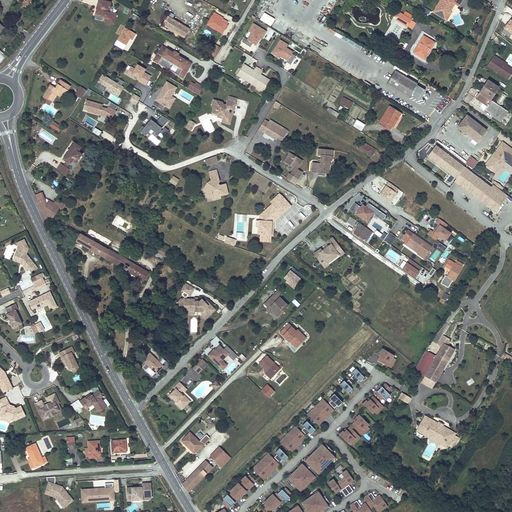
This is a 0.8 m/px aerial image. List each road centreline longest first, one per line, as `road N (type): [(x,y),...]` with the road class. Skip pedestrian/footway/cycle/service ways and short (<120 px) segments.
road 1 (tertiary): [(4,116),(22,186),(133,412)]
road 2 (residential): [(504,0),(443,120),(328,212)]
road 3 (residential): [(328,212),(133,412)]
